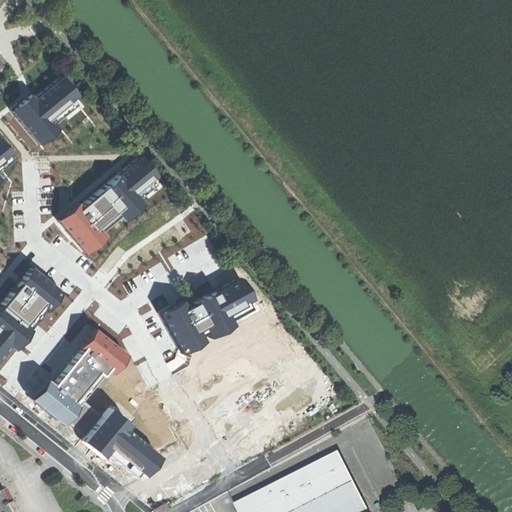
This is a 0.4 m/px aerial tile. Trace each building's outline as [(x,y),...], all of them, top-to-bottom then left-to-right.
[(61,127),(58,123),(80,105),(75,100),(81,96),(65,76),(37,98),(34,93),(12,110),(40,145),(61,127)] [(0,168),(14,158),(0,139),(0,168)] [(77,202),(56,219),(84,253),(105,236),(101,231),(119,216),(123,221),(145,204),(140,199),(157,185),(153,181),(158,177),(141,157),(81,207),(77,202)] [(61,290),(30,265),(0,301),(0,352),(8,344),(12,348),(61,290)] [(201,265),(186,272),(189,279),(204,273),(201,265)] [(180,300),(156,313),(178,354),(231,325),(229,320),(248,310),(245,303),(250,301),(239,279),(188,304),(189,305),(184,308),(180,300)] [(44,377),(27,397),(58,423),(62,419),(81,434),(77,439),(99,456),(102,452),(131,475),(134,471),(139,475),(156,455),(123,428),(126,424),(105,406),(98,415),(78,399),(103,370),(108,373),(124,354),(93,327),(76,347),(79,349),(51,383),(44,377)] [(364,511),(371,509),(343,450),(237,501),(242,511),(364,511)] [(0,511),(12,511),(0,489),(0,511)]
